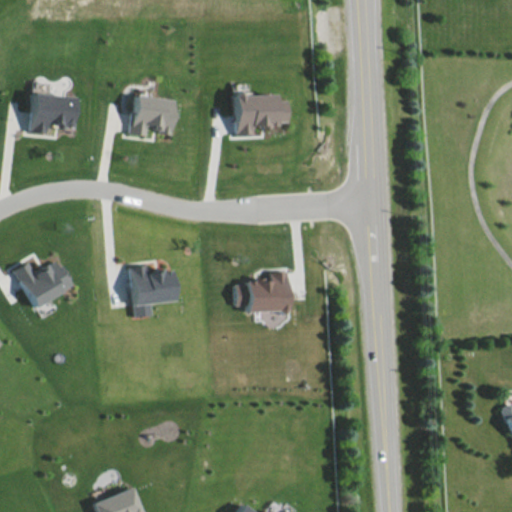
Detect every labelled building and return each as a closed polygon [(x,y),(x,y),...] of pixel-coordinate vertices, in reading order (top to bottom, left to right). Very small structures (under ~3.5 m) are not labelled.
[(68,95),(28,92),(24,130),(40,132),(41,121),(49,121),(49,126),(65,127),(68,95)] [(281,123),(280,99),(269,99),(268,92),(227,93),(229,134),(246,133),(245,124),(281,123)] [(165,130),(168,97),(128,94),(125,133),(140,134),(140,128),(165,130)] [(67,285),(53,257),(28,270),(23,261),(8,268),(28,305),(67,285)] [(166,268),(142,270),(141,263),(125,265),(129,315),(147,314),(146,301),(169,299),(166,268)] [(241,310),(281,309),(280,270),(263,271),(264,279),(229,280),(230,304),(241,304),(241,310)] [(511,401),(508,403),(507,401),(495,405),(511,450),(511,401)] [(135,511),(127,486),(88,500),(91,511),(135,511)] [(274,511),(270,509),(271,508),(265,503),(258,511),(250,511),(237,502),(229,511),(274,511)]
